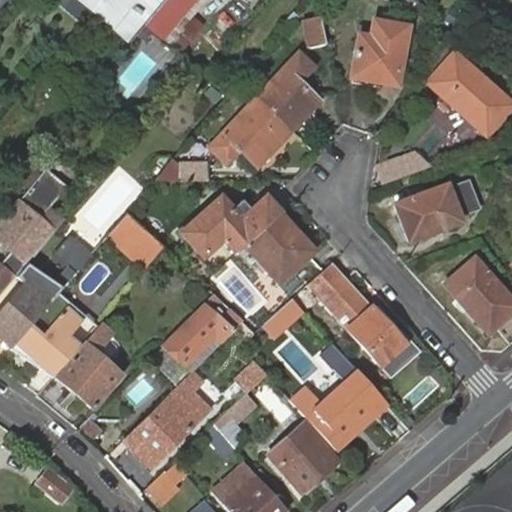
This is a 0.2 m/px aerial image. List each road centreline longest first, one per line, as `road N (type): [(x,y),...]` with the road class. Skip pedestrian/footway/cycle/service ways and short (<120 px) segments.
road 1 (residential): [(497,399),(340,210),(345,180)]
road 2 (residential): [(497,399),(367,511)]
road 3 (residential): [(126,511),(0,400)]
